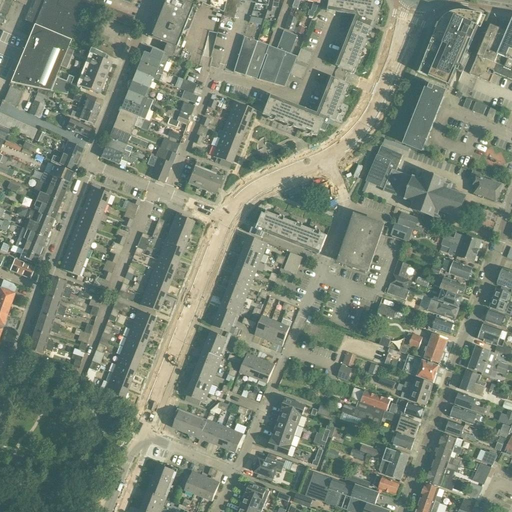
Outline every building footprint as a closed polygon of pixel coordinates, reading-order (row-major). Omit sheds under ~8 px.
[(28,39),(9,85),(38,91),(49,93),(49,92),(56,77),(60,66),(68,47),(81,15),(87,4),(88,0),(44,0),(43,4),(41,3),(42,1),(39,0),(37,0),(37,2),(36,1),(35,1),(32,9),(30,8),(25,20),(27,21),(23,29),(24,30),(24,29),(25,30),(24,32),(28,34),(29,32),(31,32),(29,39),(28,39)] [(95,0),(88,0),(87,4),(81,15),(86,17),(88,12),(91,13),(93,6),(95,0)] [(180,50),(181,48),(180,48),(180,49),(176,47),(192,6),(186,3),(187,1),(183,0),(162,0),(160,8),(159,8),(159,9),(155,19),(154,20),(155,20),(153,25),(152,25),(152,26),(148,36),(148,37),(166,44),(163,52),(177,58),(180,50)] [(255,0),(227,0),(223,16),(233,19),(238,0),(254,3),(255,0)] [(300,0),(307,2),(307,0),(294,0),(291,8),(296,9),(300,0)] [(307,0),(307,2),(313,3),(310,11),(309,10),(307,15),(309,16),(313,17),(313,12),(314,13),(319,3),(319,0),(307,0)] [(327,0),(326,8),(358,14),(357,17),(359,18),(357,23),(355,22),(337,68),(353,74),(371,28),(369,27),(370,23),(373,24),(379,8),(373,6),(373,0),(327,0)] [(99,15),(106,17),(109,8),(104,6),(103,7),(102,7),(99,15)] [(115,10),(109,8),(106,17),(112,20),(115,10)] [(112,20),(118,22),(121,12),(115,10),(112,20)] [(127,15),(121,12),(118,22),(124,24),(127,15)] [(481,20),(468,15),(465,14),(463,13),(462,13),(460,13),(458,13),(456,13),(454,13),(452,13),(451,14),(449,15),(447,16),(446,17),(444,18),(443,19),(442,20),(440,22),(439,24),(438,25),(438,27),(419,73),(429,77),(429,78),(451,86),(457,71),(463,73),(469,59),(465,58),(481,20)] [(130,27),(133,18),(134,17),(127,15),(124,24),(130,27)] [(293,32),(297,19),(288,16),(284,29),(293,32)] [(511,21),(510,26),(504,24),(505,31),(490,25),(469,74),(490,83),(494,73),(511,80),(511,21)] [(301,35),(304,28),(298,25),(295,32),(301,35)] [(283,31),(276,49),(268,46),(256,80),(284,87),(296,57),(289,54),(296,36),(283,31)] [(244,76),(245,76),(257,42),(244,37),(233,72),(244,76)] [(256,80),(268,46),(257,42),(245,76),(256,80)] [(68,47),(60,66),(66,69),(74,50),(68,47)] [(144,53),(140,63),(157,70),(157,69),(163,71),(169,57),(163,54),(152,49),(149,55),(144,53)] [(312,54),(300,49),(296,60),(308,65),(312,54)] [(111,63),(93,56),(81,87),(99,94),(111,63)] [(157,70),(140,63),(136,72),(153,79),(158,81),(163,71),(157,69),(157,70)] [(302,80),(306,69),(294,64),(290,75),(302,80)] [(136,72),(132,82),(149,89),(153,79),(136,72)] [(71,84),(56,77),(49,92),(54,93),(66,95),(71,84)] [(329,120),(334,122),(349,85),(332,79),(317,118),(268,98),(261,115),(316,136),(319,130),(324,132),(329,120)] [(186,92),(191,94),(195,84),(184,80),(180,90),(186,92)] [(132,82),(128,91),(145,98),(149,89),(132,82)] [(404,144),(420,150),(442,96),(444,97),(443,97),(444,98),(446,92),(430,85),(428,90),(425,89),(404,144)] [(8,87),(2,100),(15,106),(21,92),(8,87)] [(38,91),(37,93),(46,97),(53,99),(54,93),(49,92),(49,93),(38,91)] [(145,98),(128,91),(124,101),(149,110),(153,101),(145,98)] [(186,92),(183,99),(194,104),(197,96),(191,94),(186,92)] [(37,93),(34,101),(43,105),(46,97),(37,93)] [(82,110),(96,115),(100,106),(74,96),(72,101),(79,104),(77,108),(82,110)] [(466,99),(463,108),(468,110),(472,101),(466,99)] [(43,105),(34,101),(28,114),(39,119),(45,106),(43,105)] [(124,101),(120,110),(144,120),(145,120),(149,110),(124,101)] [(191,116),(195,107),(183,102),(180,112),(191,116)] [(234,102),(230,112),(248,119),(252,110),(234,102)] [(476,102),(472,111),(483,116),(487,107),(476,102)] [(492,120),(496,110),(490,108),(487,117),(492,120)] [(93,125),(96,115),(82,110),(80,115),(72,112),(70,116),(93,125)] [(120,110),(116,120),(134,127),(139,129),(140,128),(145,130),(148,123),(144,121),(144,120),(120,110)] [(179,112),(175,121),(176,121),(185,125),(187,121),(186,121),(188,116),(179,112)] [(230,112),(227,121),(244,128),(248,119),(230,112)] [(0,125),(33,140),(37,130),(0,113),(0,125)] [(167,124),(176,128),(184,131),(186,126),(185,125),(179,122),(175,121),(169,119),(167,124)] [(66,128),(87,138),(92,128),(78,121),(77,123),(69,120),(66,128)] [(116,120),(113,129),(130,136),(134,127),(116,120)] [(223,130),(241,137),(244,128),(227,121),(223,130)] [(0,138),(5,140),(9,131),(0,127),(0,138)] [(113,129),(109,138),(126,145),(128,141),(145,148),(148,143),(130,136),(113,129)] [(223,130),(220,139),(237,146),(241,137),(223,130)] [(35,141),(40,144),(45,134),(39,131),(35,141)] [(171,131),(169,137),(177,141),(180,135),(171,131)] [(109,138),(105,148),(122,155),(128,157),(132,148),(126,145),(109,138)] [(220,139),(216,148),(234,155),(237,146),(220,139)] [(4,146),(19,152),(21,148),(5,141),(4,146)] [(38,148),(25,142),(22,148),(36,154),(38,148)] [(63,150),(62,154),(78,161),(83,150),(66,143),(65,146),(62,145),(61,149),(63,150)] [(413,176),(413,178),(396,172),(403,155),(381,146),(366,182),(384,189),(383,192),(389,194),(389,193),(405,199),(405,200),(406,201),(406,199),(410,201),(409,203),(413,204),(412,208),(412,209),(410,208),(410,209),(434,218),(435,217),(443,220),(445,214),(442,213),(442,212),(447,214),(446,215),(447,215),(448,214),(452,216),(452,217),(453,217),(453,216),(458,218),(457,219),(458,219),(461,212),(463,213),(466,204),(464,203),(467,195),(466,195),(466,196),(461,194),(461,193),(460,193),(460,194),(455,193),(456,191),(455,191),(454,192),(450,191),(450,190),(453,191),(455,185),(447,182),(447,181),(423,173),(423,174),(424,174),(422,179),(421,179),(420,180),(414,178),(414,177),(413,176)] [(122,155),(105,148),(101,158),(115,164),(113,167),(116,168),(120,160),(134,166),(136,160),(128,157),(122,155)] [(234,155),(216,148),(213,156),(220,159),(218,165),(228,169),(234,155)] [(21,153),(30,157),(32,153),(22,149),(21,153)] [(175,154),(167,151),(163,160),(172,164),(175,154)] [(78,161),(62,154),(60,159),(53,156),(51,161),(57,164),(74,171),(78,161)] [(159,159),(155,168),(168,173),(172,164),(159,159)] [(197,188),(204,172),(197,169),(199,164),(196,162),(187,184),(197,188)] [(8,168),(0,165),(0,172),(6,175),(8,168)] [(69,183),(73,174),(73,173),(53,165),(49,175),(69,183)] [(168,173),(155,168),(151,178),(164,183),(168,173)] [(209,174),(204,172),(197,188),(206,191),(214,169),(211,168),(209,174)] [(214,169),(206,191),(215,195),(218,188),(220,189),(225,177),(222,176),(221,178),(216,176),(218,171),(214,169)] [(502,185),(483,179),(484,176),(479,175),(480,174),(473,171),(471,176),(476,178),(473,185),(477,186),(474,194),(496,202),(502,185)] [(22,183),(24,179),(13,173),(11,177),(22,183)] [(40,182),(43,183),(49,186),(65,193),(69,183),(49,175),(43,173),(40,182)] [(45,195),(61,202),(65,193),(49,186),(43,183),(40,182),(38,181),(34,190),(39,192),(39,193),(45,195)] [(105,204),(109,194),(108,194),(103,192),(91,188),(87,197),(105,204)] [(38,197),(36,201),(41,204),(42,204),(58,211),(61,202),(45,195),(39,193),(38,197)] [(105,204),(87,197),(84,207),(101,213),(105,204)] [(37,213),(54,220),(58,211),(42,204),(36,201),(34,206),(39,208),(37,213)] [(101,213),(84,207),(80,215),(98,222),(101,213)] [(26,219),(50,229),(54,220),(37,213),(30,210),(26,219)] [(262,213),(257,227),(320,252),(327,236),(266,212),(265,214),(262,213)] [(188,218),(176,213),(175,215),(176,216),(172,225),(190,232),(194,223),(187,220),(188,218)] [(416,227),(419,220),(402,213),(398,224),(415,230),(416,227)] [(98,222),(80,215),(77,224),(95,231),(98,222)] [(355,216),(344,249),(340,262),(348,265),(347,266),(353,268),(353,267),(368,272),(384,226),(369,221),(369,220),(364,218),(364,219),(355,216)] [(23,228),(23,229),(46,238),(50,229),(26,219),(23,228)] [(158,219),(151,237),(157,239),(164,221),(158,219)] [(95,231),(77,224),(74,232),(91,239),(95,231)] [(395,224),(390,235),(404,241),(409,229),(398,225),(395,224)] [(169,234),(187,241),(190,232),(172,225),(169,234)] [(19,238),(43,247),(46,238),(23,229),(23,228),(19,238)] [(262,239),(264,233),(252,228),(250,234),(262,239)] [(91,239),(74,232),(70,242),(88,249),(91,239)] [(445,236),(443,240),(478,253),(481,242),(456,233),(454,238),(450,237),(450,238),(445,236)] [(165,243),(182,250),(183,250),(187,241),(169,234),(165,243)] [(13,246),(16,239),(10,236),(7,243),(13,246)] [(246,246),(264,253),(267,244),(250,237),(246,246)] [(18,238),(15,247),(18,248),(39,256),(43,247),(19,238),(18,238)] [(448,254),(474,263),(478,253),(443,240),(441,245),(450,249),(448,254)] [(88,249),(70,242),(67,251),(84,258),(88,249)] [(182,250),(165,243),(164,243),(161,252),(178,259),(182,250)] [(260,262),(264,253),(246,246),(243,255),(260,262)] [(111,254),(110,257),(117,260),(118,256),(120,251),(111,247),(108,253),(111,254)] [(404,255),(413,259),(416,251),(408,247),(404,255)] [(35,266),(39,256),(18,248),(16,254),(15,258),(35,266)] [(84,258),(67,251),(63,260),(81,267),(84,258)] [(157,261),(175,268),(178,259),(161,252),(157,261)] [(327,265),(332,267),(337,254),(332,252),(327,265)] [(290,253),(284,270),(296,275),(303,258),(290,253)] [(260,262),(243,255),(239,264),(257,271),(260,262)] [(446,266),(448,260),(438,258),(437,264),(446,266)] [(10,270),(10,271),(30,279),(34,268),(14,260),(12,266),(10,265),(8,270),(10,270)] [(59,269),(77,276),(81,267),(63,260),(59,269)] [(153,270),(171,277),(175,268),(157,261),(153,270)] [(446,273),(468,281),(472,269),(450,261),(446,273)] [(394,275),(405,278),(409,265),(398,262),(394,275)] [(253,280),(257,271),(239,264),(235,273),(253,280)] [(137,266),(135,271),(149,275),(150,271),(137,266)] [(441,270),(432,267),(430,273),(438,276),(441,270)] [(511,272),(503,269),(497,284),(511,289),(511,291),(511,292),(511,272)] [(150,279),(168,286),(171,277),(153,270),(150,279)] [(232,282),(250,289),(253,280),(235,273),(232,282)] [(407,290),(410,281),(394,276),(391,284),(407,290)] [(418,277),(416,283),(427,288),(430,282),(418,277)] [(49,287),(70,295),(72,291),(64,288),(66,283),(52,278),(49,287)] [(439,287),(441,288),(441,290),(457,296),(458,291),(462,293),(463,291),(464,291),(465,288),(464,287),(465,285),(445,278),(442,285),(440,285),(439,287)] [(147,287),(164,294),(168,286),(150,279),(147,287)] [(92,286),(105,291),(106,286),(94,282),(92,286)] [(250,289),(232,282),(228,291),(246,298),(250,289)] [(406,301),(409,291),(391,284),(387,294),(406,301)] [(70,295),(49,287),(46,296),(60,301),(62,297),(69,299),(69,298),(74,299),(75,296),(70,295)] [(143,297),(161,304),(164,294),(147,287),(143,297)] [(0,300),(10,304),(12,299),(13,300),(15,295),(14,295),(14,294),(0,289),(0,300)] [(511,294),(497,289),(495,294),(494,294),(493,297),(494,298),(493,299),(511,305),(511,294)] [(23,291),(21,296),(28,299),(30,294),(23,291)] [(243,307),(246,298),(228,291),(225,300),(243,307)] [(78,297),(90,301),(92,296),(80,292),(78,297)] [(427,298),(430,299),(437,301),(458,308),(462,299),(441,292),(439,299),(428,295),(427,298)] [(46,296),(43,305),(64,312),(72,315),(74,309),(66,307),(59,305),(60,301),(46,296)] [(143,297),(139,305),(157,312),(161,304),(143,297)] [(428,304),(430,305),(428,312),(454,321),(458,308),(437,301),(430,299),(428,304)] [(511,305),(493,299),(492,300),(491,302),(492,303),(490,308),(504,313),(511,316),(511,314),(511,305)] [(10,304),(0,300),(0,313),(6,316),(8,311),(9,312),(10,307),(9,307),(10,304)] [(239,316),(243,307),(225,300),(221,308),(220,308),(220,309),(236,315),(239,316)] [(43,305),(40,314),(54,319),(56,314),(63,317),(64,312),(43,305)] [(394,318),(396,311),(381,305),(379,313),(394,318)] [(236,315),(220,309),(213,327),(229,333),(236,315)] [(487,316),(485,322),(506,330),(511,318),(489,310),(489,311),(488,311),(486,316),(487,316)] [(137,311),(134,320),(151,327),(155,318),(137,311)] [(54,319),(40,314),(37,323),(59,330),(60,326),(53,324),(54,319)] [(83,322),(96,325),(97,320),(84,316),(83,322)] [(256,323),(244,318),(242,324),(254,328),(256,323)] [(261,318),(254,336),(264,340),(271,322),(261,318)] [(429,329),(449,336),(454,324),(436,318),(434,324),(431,323),(429,329)] [(151,327),(134,320),(130,329),(148,336),(151,327)] [(280,325),(271,322),(264,340),(273,343),(280,325)] [(37,323),(34,331),(49,336),(50,332),(57,334),(59,330),(37,323)] [(280,325),(273,343),(282,347),(289,329),(280,325)] [(491,343),(497,345),(495,351),(510,356),(511,351),(511,349),(507,348),(504,341),(507,333),(484,325),(483,326),(482,327),(481,330),(481,332),(479,340),(484,341),(484,342),(491,344),(491,343)] [(238,337),(240,331),(234,328),(232,334),(238,337)] [(130,329),(127,338),(144,345),(148,336),(130,329)] [(49,336),(34,331),(31,340),(53,347),(54,344),(47,341),(49,336)] [(211,332),(207,342),(223,348),(227,339),(211,332)] [(406,339),(411,340),(421,344),(423,338),(408,333),(406,339)] [(430,340),(428,346),(444,352),(448,340),(430,334),(428,340),(430,340)] [(127,338),(123,347),(141,354),(144,345),(127,338)] [(382,338),(379,345),(388,348),(391,341),(382,338)] [(51,352),(53,347),(31,340),(28,350),(42,354),(44,350),(51,352)] [(419,350),(421,344),(411,340),(409,346),(419,350)] [(220,357),(223,348),(207,342),(204,350),(220,357)] [(402,346),(400,352),(405,355),(408,348),(402,346)] [(422,357),(440,364),(444,352),(428,346),(426,352),(424,351),(422,357)] [(123,347),(119,356),(137,363),(141,354),(123,347)] [(473,354),(472,358),(493,365),(495,361),(488,358),(490,352),(476,347),(475,349),(474,349),(472,353),(473,354)] [(222,358),(220,357),(204,350),(203,351),(204,352),(201,360),(219,367),(222,358)] [(83,361),(85,356),(75,352),(73,357),(83,361)] [(357,356),(347,353),(343,365),(353,368),(357,356)] [(256,358),(247,354),(240,372),(249,376),(256,358)] [(95,363),(101,365),(104,357),(98,355),(95,363)] [(230,355),(227,360),(240,365),(242,359),(230,355)] [(119,356),(116,365),(133,372),(137,363),(119,356)] [(408,356),(402,373),(433,383),(439,366),(408,356)] [(249,376),(258,379),(265,362),(256,358),(249,376)] [(493,365),(472,358),(471,362),(469,362),(468,365),(469,367),(468,369),(482,374),(485,368),(491,370),(493,365)] [(215,376),(219,367),(201,360),(197,369),(215,376)] [(275,365),(265,362),(258,379),(268,383),(275,365)] [(499,362),(498,367),(508,371),(510,366),(499,362)] [(368,373),(377,376),(380,367),(371,364),(368,373)] [(116,365),(112,374),(130,381),(133,372),(116,365)] [(348,381),(352,370),(342,366),(338,377),(348,381)] [(506,376),(508,371),(498,367),(496,372),(506,376)] [(197,369),(194,378),(212,385),(215,376),(197,369)] [(465,376),(463,380),(484,388),(486,384),(479,382),(481,376),(467,371),(466,372),(465,373),(464,375),(465,376)] [(112,374),(109,383),(127,390),(130,381),(112,374)] [(208,394),(212,385),(194,378),(190,387),(208,394)] [(395,383),(380,378),(378,384),(393,390),(395,383)] [(404,386),(430,396),(433,385),(416,379),(414,384),(405,382),(404,386)] [(460,389),(460,390),(481,397),(484,388),(463,380),(462,385),(461,385),(460,387),(460,389)] [(127,390),(109,383),(105,392),(123,399),(127,390)] [(492,384),(490,390),(498,393),(509,397),(511,391),(492,384)] [(401,398),(426,406),(430,396),(404,386),(399,385),(397,391),(402,393),(401,398)] [(204,403),(208,394),(190,387),(185,401),(199,407),(201,402),(204,403)] [(358,402),(361,403),(387,412),(391,400),(365,391),(365,392),(355,388),(351,399),(358,402)] [(484,415),(485,410),(472,406),(474,399),(459,394),(458,395),(457,394),(455,400),(457,400),(455,405),(484,415)] [(282,410),(301,416),(301,417),(302,417),(305,406),(286,399),(282,410)] [(406,415),(421,420),(425,409),(398,399),(396,405),(403,407),(401,413),(402,413),(406,415)] [(503,408),(511,411),(511,403),(505,401),(503,408)] [(398,425),(396,432),(415,439),(420,424),(405,418),(400,417),(387,412),(361,403),(358,402),(353,417),(360,420),(376,425),(380,427),(383,419),(398,425)] [(331,409),(321,406),(319,412),(329,416),(331,409)] [(490,419),(454,407),(454,408),(452,408),(451,412),(452,413),(450,418),(465,423),(467,417),(488,425),(490,419)] [(200,439),(207,420),(206,423),(180,412),(181,410),(178,409),(173,421),(175,422),(173,429),(200,439)] [(279,419),(298,426),(301,417),(301,416),(282,410),(279,419)] [(511,418),(501,415),(499,422),(510,426),(511,421),(511,418)] [(279,419),(275,429),(294,436),(298,426),(279,419)] [(207,420),(200,439),(200,440),(201,438),(210,442),(217,424),(207,420)] [(368,430),(371,423),(360,420),(358,426),(368,430)] [(447,428),(445,433),(473,442),(475,437),(463,432),(465,427),(449,421),(449,422),(448,422),(447,425),(446,427),(447,428)] [(218,445),(225,428),(217,424),(210,442),(218,445)] [(330,431),(328,437),(333,438),(336,428),(327,425),(326,429),(330,431)] [(234,431),(225,428),(218,445),(227,449),(234,431)] [(275,429),(272,439),(291,446),(294,436),(275,429)] [(244,435),(234,431),(227,449),(237,453),(244,435)] [(396,438),(394,446),(410,452),(415,439),(396,432),(393,431),(391,437),(396,438)] [(464,450),(460,448),(463,441),(457,439),(456,440),(443,435),(438,447),(453,452),(452,452),(462,456),(464,450)] [(506,439),(500,437),(495,449),(501,452),(506,439)] [(268,449),(288,456),(291,446),(272,439),(268,449)] [(360,451),(371,455),(379,458),(381,452),(362,445),(360,451)] [(459,467),(461,461),(451,458),(452,452),(453,452),(438,447),(434,459),(459,467)] [(338,452),(329,449),(326,457),(335,460),(338,452)] [(360,451),(360,452),(355,450),(353,457),(369,462),(371,455),(360,451)] [(384,456),(382,461),(390,463),(405,469),(409,456),(394,451),(391,458),(384,456)] [(486,452),(481,462),(493,466),(497,456),(486,452)] [(269,454),(266,462),(259,460),(257,465),(255,466),(254,469),(255,470),(254,472),(273,479),(276,472),(281,474),(286,460),(269,454)] [(319,462),(321,457),(317,455),(314,461),(312,465),(317,467),(319,462)] [(459,467),(434,459),(430,470),(444,475),(445,475),(453,477),(455,472),(457,473),(459,467)] [(381,474),(400,481),(405,469),(390,463),(382,461),(379,470),(381,474)] [(480,464),(476,473),(488,477),(492,468),(480,464)] [(164,498),(174,472),(177,473),(178,470),(166,465),(165,468),(158,465),(147,492),(166,500),(166,499),(164,498)] [(218,472),(210,469),(208,475),(215,478),(218,472)] [(444,475),(430,470),(426,482),(445,489),(447,483),(454,485),(456,478),(453,477),(445,475),(444,475)] [(195,494),(202,476),(192,472),(191,476),(186,474),(180,488),(195,494)] [(305,496),(313,499),(349,511),(390,511),(375,505),(379,493),(368,489),(354,484),(353,485),(314,472),(305,496)] [(484,485),(488,477),(476,473),(472,481),(484,485)] [(371,483),(347,475),(345,481),(369,489),(371,483)] [(395,496),(400,484),(383,477),(377,475),(373,487),(376,489),(395,496)] [(195,494),(203,497),(210,479),(202,476),(195,494)] [(203,497),(213,501),(220,483),(210,479),(203,497)] [(245,494),(266,502),(270,492),(250,484),(245,494)] [(425,484),(421,496),(440,503),(442,498),(441,498),(444,491),(439,489),(425,484)] [(471,484),(466,496),(477,500),(482,488),(471,484)] [(162,508),(166,500),(147,492),(147,493),(148,493),(145,501),(162,508)] [(288,503),(291,497),(279,493),(277,498),(288,503)] [(313,499),(305,496),(295,493),(292,502),(309,508),(313,499)] [(241,504),(260,511),(261,511),(266,502),(245,494),(241,504)] [(421,496),(417,508),(428,511),(436,511),(440,503),(421,496)] [(465,499),(459,510),(464,511),(471,511),(475,504),(465,499)] [(160,511),(162,508),(145,501),(141,510),(146,511),(160,511)]
